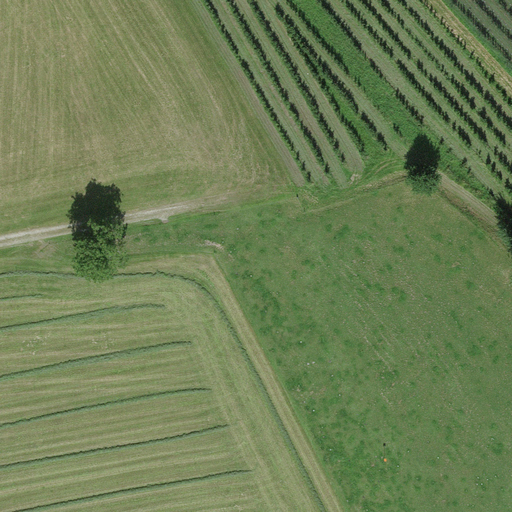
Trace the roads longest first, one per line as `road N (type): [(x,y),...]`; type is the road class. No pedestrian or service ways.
road 1 (track): [(156,213),(0,241)]
road 2 (track): [(511,217),(501,218),(408,148)]
